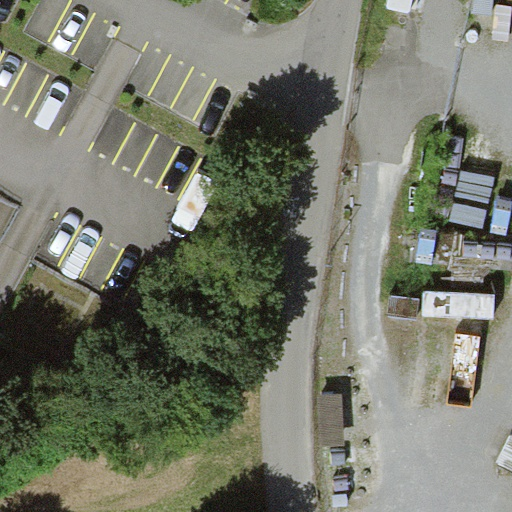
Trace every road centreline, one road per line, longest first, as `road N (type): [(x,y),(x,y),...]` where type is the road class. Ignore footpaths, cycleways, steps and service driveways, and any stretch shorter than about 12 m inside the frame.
road 1 (residential): [(346,0),(294,303),(284,422),(296,511)]
road 2 (unknown): [(35,194),(139,0)]
